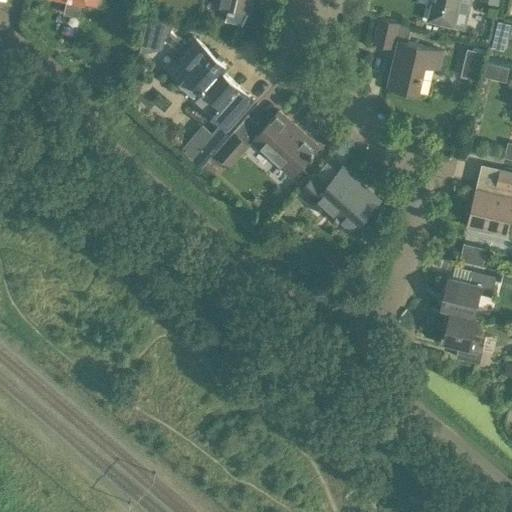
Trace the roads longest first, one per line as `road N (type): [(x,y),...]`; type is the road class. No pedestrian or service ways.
road 1 (residential): [(364,355),(0,28)]
road 2 (residential): [(364,355),(398,292),(423,174),(289,53),(303,0)]
road 3 (residential): [(511,487),(364,355)]
